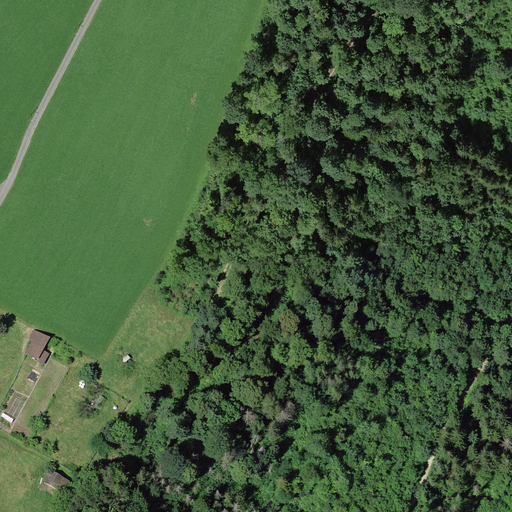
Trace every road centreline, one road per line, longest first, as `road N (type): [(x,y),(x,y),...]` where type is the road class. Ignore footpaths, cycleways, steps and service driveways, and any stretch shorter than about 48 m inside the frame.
road 1 (residential): [(0,202),(101,0)]
road 2 (track): [(511,314),(410,511)]
